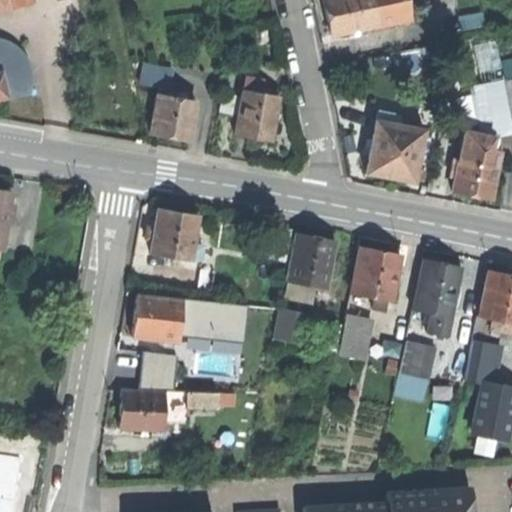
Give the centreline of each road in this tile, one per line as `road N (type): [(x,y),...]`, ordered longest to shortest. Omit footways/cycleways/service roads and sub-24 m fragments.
road 1 (unknown): [(67,500),(468,456)]
road 2 (residential): [(129,171),(65,511)]
road 3 (residential): [(320,201),(288,0)]
road 4 (secondary): [(320,201),(511,237)]
road 5 (secondary): [(129,171),(320,201)]
road 6 (secondary): [(0,149),(129,171)]
